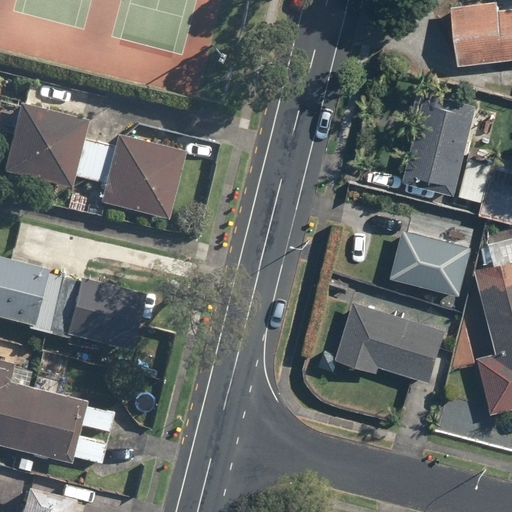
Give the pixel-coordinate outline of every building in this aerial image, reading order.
[(464,12),(414,0),(410,0),(397,57),(450,70),(464,12)] [(511,23),(476,15),(462,72),(511,84),(511,23)] [(492,162),(464,157),(475,102),(422,91),(403,184),(484,200),(481,214),(511,220),(511,157),(494,154),(492,162)] [(111,142),(81,135),(85,117),(15,102),(0,170),(0,171),(70,187),(73,175),(102,181),(97,203),(168,218),(184,147),(114,132),(111,142)] [(401,229),(391,278),(461,292),(471,244),(401,229)] [(142,291),(0,254),(0,317),(127,350),(142,291)] [(486,320),(466,325),(489,415),(511,409),(511,258),(473,269),(486,320)] [(445,330),(354,301),(335,358),(379,372),(382,363),(429,378),(445,330)] [(114,411),(82,404),(84,396),(62,391),(64,379),(36,372),(41,350),(11,343),(7,359),(0,357),(0,444),(69,460),(70,456),(102,463),(114,411)] [(78,511),(82,498),(24,484),(17,511),(78,511)]
